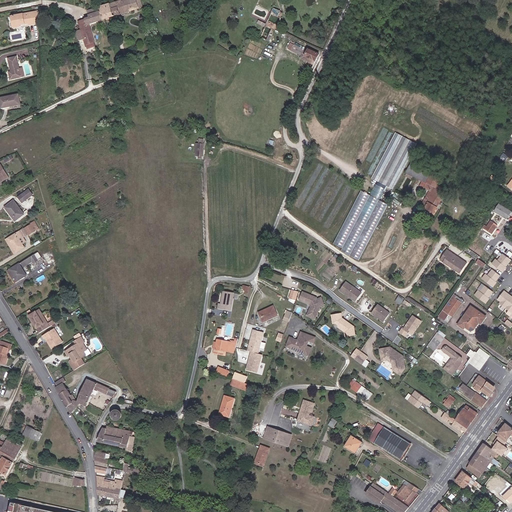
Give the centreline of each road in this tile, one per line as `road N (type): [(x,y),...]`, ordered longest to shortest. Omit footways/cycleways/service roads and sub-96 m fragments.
road 1 (unclassified): [(262,265),(254,276),(212,282),(178,413),(115,404),(87,452)]
road 2 (unclassified): [(350,0),(297,111),(299,163),(262,265)]
road 3 (tertiary): [(0,302),(87,452)]
road 4 (residential): [(262,265),(316,281),(381,330)]
road 5 (secondary): [(493,406),(417,511)]
road 6 (unknown): [(281,213),(383,282)]
